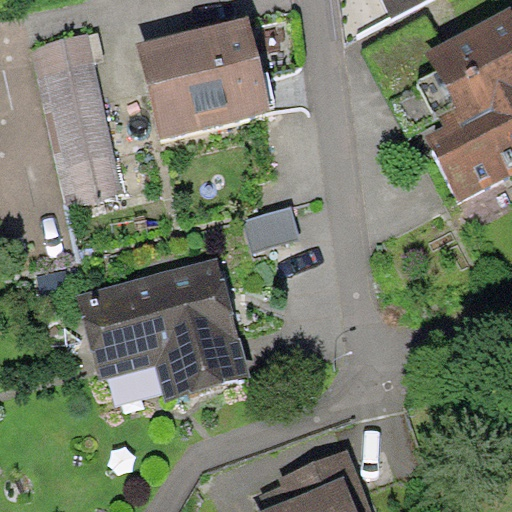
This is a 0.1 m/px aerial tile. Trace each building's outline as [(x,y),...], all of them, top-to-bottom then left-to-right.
[(436,0),(376,0),(388,26),(438,3),(436,0)] [(453,110),(437,119),(445,133),(426,143),(459,207),(511,179),(511,13),(426,58),(453,110)] [(191,40),(142,51),(163,144),(270,119),(249,27),(191,40)] [(85,42),(36,53),(72,207),(121,196),(85,42)] [(221,257),(77,294),(100,383),(156,369),(166,407),(254,385),(234,307),(221,257)] [(372,511),(349,452),(273,482),(284,509),(277,511),(372,511)]
